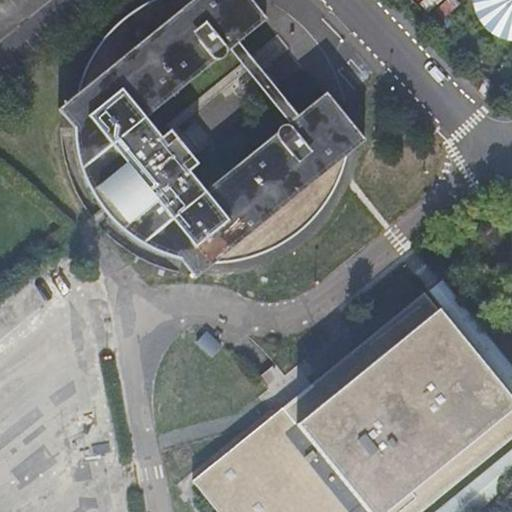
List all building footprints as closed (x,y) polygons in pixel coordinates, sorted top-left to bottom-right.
[(361,137),(321,89),(291,114),(232,41),(262,17),(247,0),(141,0),(136,3),(131,6),(126,10),(122,13),(118,16),(114,19),(110,23),(107,26),(103,30),(100,34),(96,38),(93,42),(91,47),(88,51),(84,57),(82,62),(79,68),(77,73),(76,78),(74,83),(72,89),(71,93),(54,107),(68,125),(68,129),(69,134),(69,140),(70,145),(71,151),(73,158),(75,164),(77,170),(79,175),(81,181),(84,187),(87,192),(90,197),(93,202),(97,207),(102,212),(106,217),(110,222),(115,226),(119,230),(124,234),(130,237),(135,241),(141,244),(146,247),(152,250),(157,252),(163,254),(169,256),(174,257),(178,258),(192,276),(210,261),(215,261),(219,261),(226,260),(233,259),(239,257),(245,256),(252,254),(257,252),(262,250),(267,247),(273,244),(277,242),(282,239),(287,236),(292,232),(296,229),(299,226),(303,222),(307,219),(311,214),(315,210),(318,206),(322,200),(326,195),(329,190),(331,185),(333,180),(335,175),(337,171),(339,166),(340,161),(343,152),(361,137)] [(455,0),(423,0),(432,11),(441,5),(444,9),(456,0),(455,0)] [(511,0),(472,0),(473,8),(481,21),(489,29),(500,34),(511,36),(511,0)] [(425,511),(511,440),(511,397),(442,311),(429,296),(427,293),(314,383),(298,362),(275,381),(269,385),(285,406),(191,479),(218,511),(425,511)] [(480,511),(511,482),(511,451),(436,511),(480,511)]
